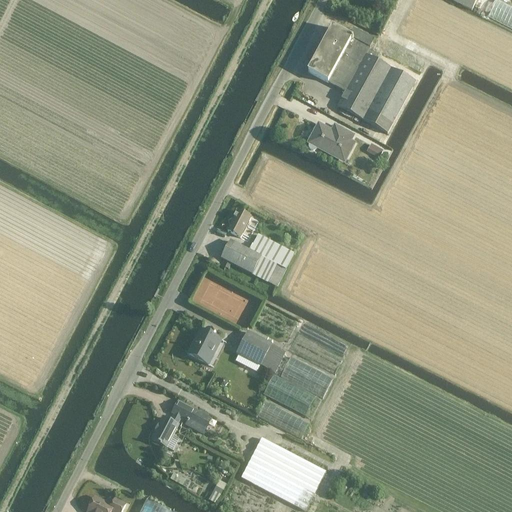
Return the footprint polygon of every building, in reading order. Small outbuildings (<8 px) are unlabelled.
[(477,0),(449,0),(472,11),(477,0)] [(337,108),(390,133),(415,80),(366,56),(374,39),(354,29),(351,35),(331,26),(309,73),(345,91),(337,108)] [(316,127),(309,141),(311,142),(309,145),(308,147),(309,149),(311,151),(313,151),(315,151),(316,149),(318,146),(331,153),(332,151),(347,159),(354,145),(350,142),(353,136),(334,126),(330,134),(316,127)] [(237,212),(227,232),(240,239),(251,218),(237,212)] [(286,271),(285,270),(294,254),(258,235),(249,252),(230,242),(221,259),(253,275),(260,279),(277,288),(286,271)] [(188,355),(205,364),(208,366),(221,341),(200,330),(188,355)] [(238,356),(235,362),(257,373),(260,367),(260,368),(261,367),(275,374),(286,353),(271,346),(272,345),(248,333),(236,355),(238,356)] [(323,397),(332,376),(289,358),(281,378),(273,374),(263,396),(307,415),(316,394),(323,397)] [(181,419),(186,422),(185,425),(203,435),(211,420),(178,402),(172,415),(174,416),(181,419)] [(309,423),(264,403),(258,417),(302,437),(309,423)] [(177,426),(181,419),(174,416),(171,422),(163,418),(152,441),(166,448),(178,426),(177,426)] [(305,511),(326,473),(277,448),(262,439),(241,480),(303,511),(305,511)] [(182,486),(185,480),(173,474),(170,480),(182,486)] [(89,507),(90,509),(87,511),(122,511),(125,506),(114,500),(111,507),(95,498),(92,503),(91,503),(89,505),(89,507)] [(166,511),(146,502),(140,511),(166,511)]
